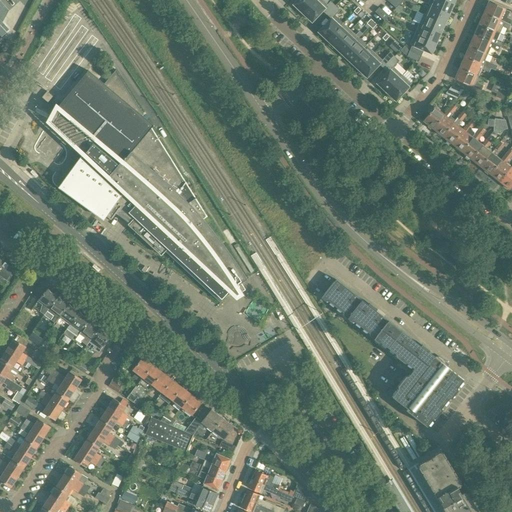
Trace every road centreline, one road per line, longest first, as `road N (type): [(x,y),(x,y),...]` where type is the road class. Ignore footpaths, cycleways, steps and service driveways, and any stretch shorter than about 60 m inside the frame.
road 1 (secondary): [(508,353),(349,226),(265,115)]
road 2 (residential): [(9,509),(104,385),(103,365),(128,332)]
road 3 (residential): [(269,428),(152,304)]
road 4 (residential): [(394,130),(435,83),(472,0)]
road 5 (residential): [(508,220),(394,130)]
road 6 (secondary): [(265,115),(183,0)]
road 7 (residential): [(128,332),(225,407)]
